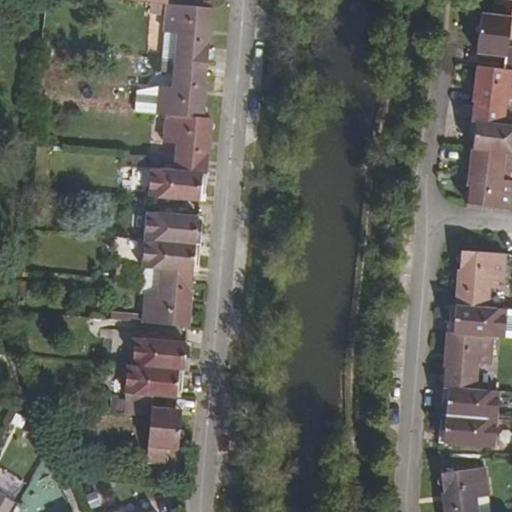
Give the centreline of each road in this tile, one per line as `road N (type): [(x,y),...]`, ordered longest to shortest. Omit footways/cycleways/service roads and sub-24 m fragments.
road 1 (residential): [(199,511),(244,0)]
road 2 (residential): [(427,222),(400,511)]
road 3 (residential): [(444,39),(427,222)]
